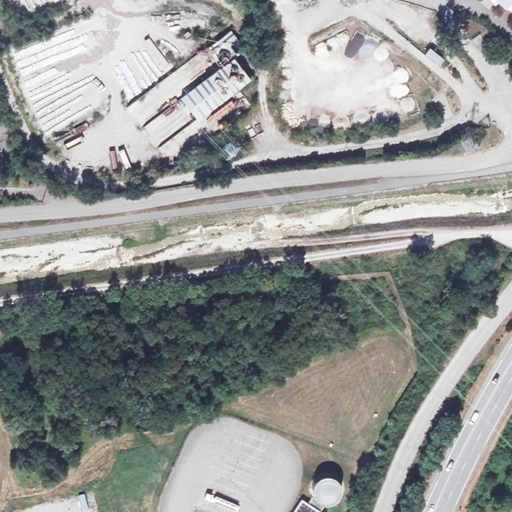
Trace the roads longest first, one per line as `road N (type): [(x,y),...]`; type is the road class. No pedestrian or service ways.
road 1 (track): [(511,235),(227,267),(0,306)]
road 2 (unclassified): [(0,217),(511,147)]
road 3 (unclassified): [(511,294),(427,397),(380,511)]
road 4 (primary): [(511,374),(438,511)]
